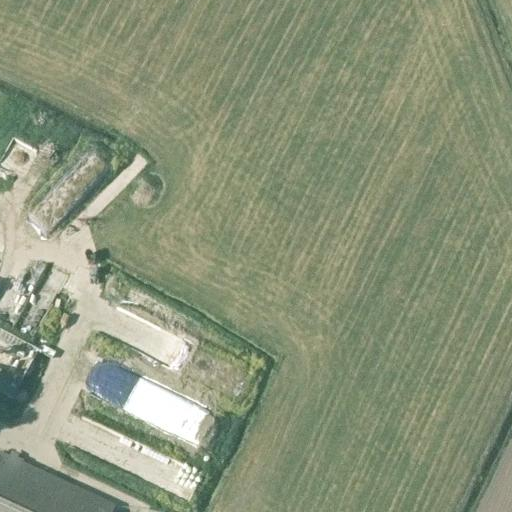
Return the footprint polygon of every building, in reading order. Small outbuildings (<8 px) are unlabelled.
[(70,206),(97,169),(81,157),(53,194),(70,206)] [(121,318),(114,339),(125,342),(132,322),(121,318)] [(0,327),(0,392),(10,398),(38,348),(0,327)] [(109,403),(128,409),(138,382),(120,375),(109,403)] [(0,457),(0,511),(114,511),(115,511),(0,457)]
